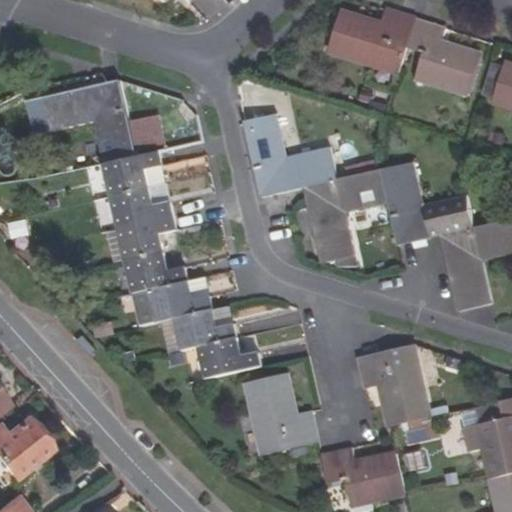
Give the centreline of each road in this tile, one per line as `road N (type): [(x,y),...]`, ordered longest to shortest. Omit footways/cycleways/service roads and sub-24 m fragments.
road 1 (residential): [(511,350),(297,285),(274,268),(209,59)]
road 2 (tertiary): [(186,511),(0,313)]
road 3 (residential): [(0,11),(209,59)]
road 4 (unknown): [(333,296),(352,440)]
